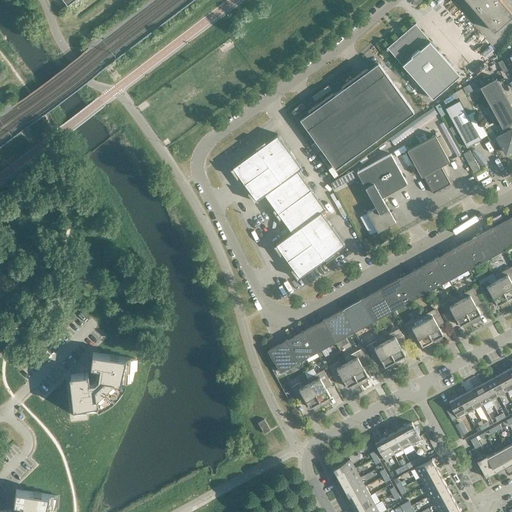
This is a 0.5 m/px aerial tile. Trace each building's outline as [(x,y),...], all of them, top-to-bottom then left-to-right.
[(467,0),(494,31),(511,14),(511,12),(501,0),(467,0)] [(416,22),(404,32),(405,32),(398,38),(397,38),(386,47),(387,48),(388,48),(411,75),(412,75),(432,99),(433,98),(432,97),(458,75),(459,76),(460,75),(439,51),(416,23),(417,23),(416,22)] [(414,111),(378,62),(369,68),(367,65),(341,84),(343,87),(334,93),(332,91),(306,109),(308,112),(300,119),(335,168),(414,111)] [(503,127),(509,123),(511,121),(511,106),(496,77),(480,86),(502,127),(503,127)] [(454,93),(444,100),(447,104),(457,97),(454,93)] [(466,96),(462,98),(468,110),(473,107),(466,96)] [(459,100),(445,108),(466,147),(481,139),(459,100)] [(440,103),(436,106),(441,116),(446,114),(440,103)] [(511,127),(509,123),(503,127),(505,132),(497,137),(506,153),(511,149),(511,127)] [(258,148),(270,165),(282,181),(297,170),(301,167),(278,134),(265,143),(264,141),(265,140),(255,146),(256,147),(257,146),(258,148)] [(449,161),(435,134),(407,150),(421,176),(423,175),(433,192),(450,183),(441,165),(449,161)] [(270,165),(258,148),(232,166),(233,167),(231,169),(231,168),(230,168),(237,177),(237,176),(238,175),(244,183),(270,165)] [(471,150),(464,154),(474,172),(481,168),(471,150)] [(357,172),(373,201),(382,197),(407,183),(391,153),(357,172)] [(282,181),(270,165),(244,183),(250,191),(248,192),(248,191),(247,192),(254,201),(255,201),(254,200),(256,198),(256,199),(264,193),(282,181)] [(311,188),(297,170),(282,181),(264,193),(275,209),(274,210),(273,209),(273,210),(276,214),(311,188)] [(356,176),(353,170),(331,182),(334,188),(356,176)] [(325,208),(311,188),(276,214),(279,218),(279,217),(281,216),(292,231),(325,208)] [(390,212),(382,197),(373,201),(376,207),(367,212),(378,231),(396,222),(390,212)] [(325,208),(292,231),(276,243),(276,244),(275,245),(274,244),(273,245),(280,254),(281,254),(280,253),(282,251),(287,259),(310,242),(332,226),(321,211),(325,208)] [(511,244),(511,217),(493,227),(505,249),(511,244)] [(345,243),(332,226),(310,242),(322,259),(325,258),(326,259),(325,260),(326,260),(335,254),(335,253),(333,254),(332,252),(345,243)] [(505,249),(493,227),(474,237),(486,259),(505,249)] [(486,259),(474,237),(455,247),(467,269),(486,259)] [(322,259),(310,242),(287,259),(293,268),(292,269),(291,268),(297,278),(298,277),(297,276),(299,275),(299,276),(322,259)] [(467,269),(455,247),(436,258),(448,279),(467,269)] [(448,279),(436,258),(418,268),(429,290),(448,279)] [(494,274),(510,302),(511,301),(511,268),(511,266),(501,272),(503,276),(497,279),(494,274)] [(429,290),(418,268),(399,278),(411,300),(429,290)] [(510,302),(494,274),(497,280),(491,283),(488,279),(478,284),(485,297),(491,294),(497,304),(500,303),(502,307),(510,302)] [(411,300),(399,278),(380,289),(392,310),(411,300)] [(457,294),(456,294),(472,323),(480,319),(478,315),(480,314),(475,303),(480,300),(473,287),(463,292),(466,297),(460,300),(457,294)] [(392,310),(380,289),(361,299),(373,321),(392,310)] [(472,323),(456,294),(459,300),(453,303),(451,299),(441,305),(448,318),(454,314),(460,325),(462,324),(464,327),(472,323)] [(373,321),(361,299),(342,309),(354,331),(373,321)] [(436,307),(420,316),(434,343),(442,339),(440,336),(443,334),(437,323),(443,320),(436,307)] [(354,331),(342,309),(324,319),(336,341),(354,331)] [(434,343),(420,316),(403,325),(410,338),(416,335),(422,345),(425,344),(427,348),(434,343)] [(336,341),(324,319),(305,330),(317,351),(336,341)] [(382,335),(381,335),(397,364),(405,360),(403,356),(405,355),(400,344),(405,341),(398,328),(388,333),(391,338),(385,341),(382,335)] [(317,351),(305,330),(286,340),(298,362),(317,351)] [(397,364),(381,335),(381,336),(384,341),(378,344),(376,340),(366,346),(373,359),(379,355),(384,366),(387,365),(389,368),(397,364)] [(298,362),(286,340),(268,350),(280,372),(298,362)] [(344,356),(359,385),(367,380),(365,377),(368,375),(362,365),(368,361),(361,349),(351,354),(353,358),(347,361),(344,356)] [(108,403),(113,399),(116,397),(120,392),(122,389),(125,384),(126,381),(125,381),(126,379),(128,380),(129,372),(130,371),(133,371),(130,370),(132,360),(133,360),(133,358),(93,352),(90,365),(97,366),(96,376),(93,379),(91,381),(89,382),(88,372),(69,374),(74,417),(75,416),(75,413),(87,412),(87,410),(97,408),(97,409),(100,408),(105,405),(108,403)] [(359,385),(344,356),(343,356),(346,362),(341,365),(338,361),(328,366),(335,379),(341,376),(347,387),(350,385),(352,389),(359,385)] [(307,378),(309,382),(322,405),(330,401),(328,397),(330,396),(324,385),(330,382),(323,369),(307,378)] [(511,387),(511,382),(506,370),(498,375),(506,391),(511,387)] [(506,391),(498,375),(490,379),(499,395),(506,391)] [(499,395),(490,379),(482,383),(491,400),(499,395)] [(314,409),(322,405),(309,382),(303,386),(301,381),(291,387),(298,400),(304,397),(309,407),(312,406),(314,409)] [(491,400),(482,383),(474,388),(483,404),(491,400)] [(483,404),(474,388),(466,392),(475,408),(483,404)] [(475,408),(466,392),(458,396),(467,413),(475,408)] [(467,413),(458,396),(449,401),(452,407),(446,410),(452,420),(457,417),(458,418),(467,413)] [(258,422),(264,433),(270,430),(264,419),(258,422)] [(411,422),(402,427),(411,444),(421,439),(411,422)] [(411,444),(402,427),(393,432),(402,449),(411,444)] [(402,449),(393,432),(384,437),(393,454),(402,449)] [(393,454),(384,437),(375,442),(384,459),(393,454)] [(511,462),(511,460),(505,447),(496,451),(504,467),(511,462)] [(496,451),(487,456),(495,472),(504,467),(496,451)] [(486,477),(495,472),(487,456),(487,455),(477,460),(486,477)] [(437,468),(432,458),(415,468),(420,477),(437,468)] [(333,468),(338,477),(355,468),(350,459),(333,468)] [(360,477),(355,468),(338,477),(343,486),(360,477)] [(442,477),(437,468),(420,477),(425,486),(442,477)] [(365,486),(360,477),(343,486),(348,495),(365,486)] [(446,486),(442,477),(425,486),(430,495),(446,486)] [(370,495),(365,486),(348,495),(353,504),(370,495)] [(451,495),(446,486),(430,495),(434,504),(451,495)] [(11,511),(11,509),(0,510),(0,511),(52,511),(53,508),(56,508),(53,507),(56,497),(56,495),(16,489),(14,502),(21,503),(19,511),(11,511)] [(359,511),(375,504),(370,495),(353,504),(357,511),(359,511)] [(440,511),(456,504),(451,495),(434,504),(438,511),(440,511)]
